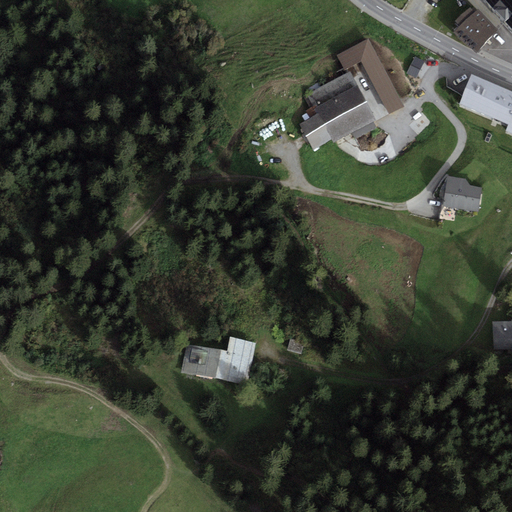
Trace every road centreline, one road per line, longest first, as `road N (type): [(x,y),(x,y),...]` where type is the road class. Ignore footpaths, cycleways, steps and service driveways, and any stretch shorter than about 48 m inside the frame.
road 1 (track): [(170,469),(156,442),(107,402),(79,385),(15,374),(0,347)]
road 2 (track): [(258,178),(175,182),(93,269)]
road 3 (track): [(417,202),(389,206),(258,178)]
road 4 (track): [(511,262),(477,333),(417,379)]
